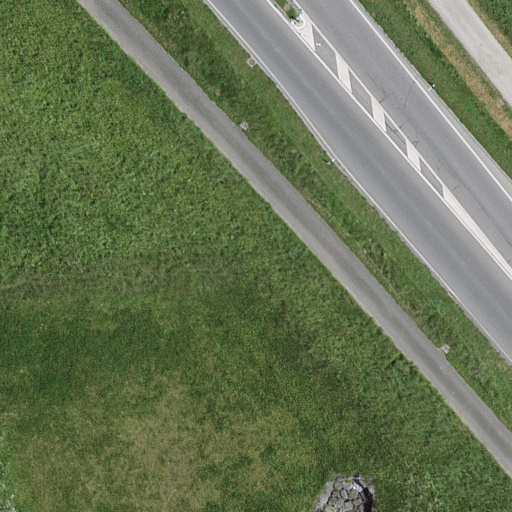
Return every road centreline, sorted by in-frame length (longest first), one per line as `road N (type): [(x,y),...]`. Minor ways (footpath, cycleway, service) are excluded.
road 1 (track): [(97,0),(511,453)]
road 2 (primary): [(239,0),(430,178)]
road 3 (primary): [(430,178),(324,0)]
road 4 (primary): [(511,281),(430,178)]
